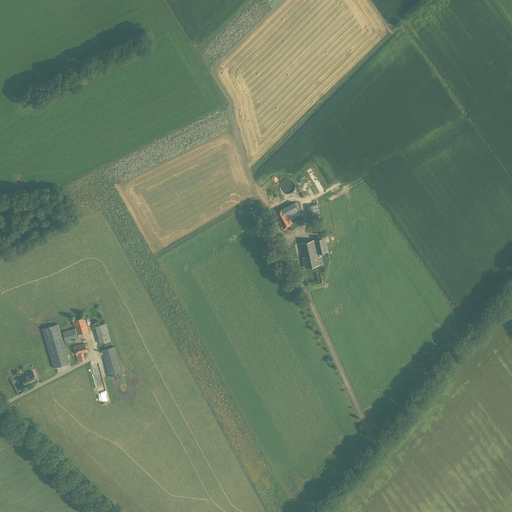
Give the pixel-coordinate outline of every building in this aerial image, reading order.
[(269,203),(278,199),(271,183),(264,186),(264,184),(261,185),(269,203)] [(283,229),(289,225),(293,223),(292,222),(291,220),(301,215),(294,202),(274,213),(283,229)] [(309,218),(321,216),(317,204),(306,206),(309,218)] [(292,222),(293,223),(289,225),(293,231),(304,223),(300,217),(292,222)] [(325,237),(313,240),(300,243),(303,257),(302,257),(304,268),(319,264),(317,254),(328,251),(325,237)] [(78,333),(88,331),(84,317),(73,320),(74,326),(75,325),(76,328),(62,332),(65,342),(79,338),(78,333)] [(69,363),(62,337),(58,324),(42,328),(53,368),(69,363)] [(87,352),(85,343),(73,346),(76,355),(87,352)] [(109,377),(122,373),(115,346),(101,350),(109,377)] [(37,379),(32,371),(21,377),(25,385),(37,379)]
